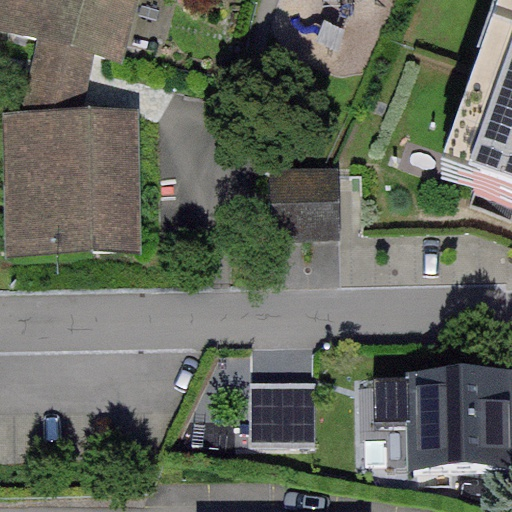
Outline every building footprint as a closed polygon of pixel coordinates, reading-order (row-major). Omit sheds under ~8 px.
[(0,0),(0,19),(7,21),(12,0),(0,0)] [(135,0),(12,0),(7,21),(5,29),(39,38),(102,54),(120,59),(135,0)] [(511,0),(499,0),(433,183),(511,211),(511,0)] [(17,129),(81,128),(102,54),(39,38),(17,129)] [(17,129),(13,129),(16,257),(131,254),(129,127),(81,128),(17,129)] [(340,240),(340,173),(268,173),(268,240),(340,240)] [(511,374),(376,379),(378,424),(417,423),(419,478),(507,475),(507,459),(511,458),(511,374)] [(288,387),(253,387),(254,446),(316,445),(315,386),(288,387)]
